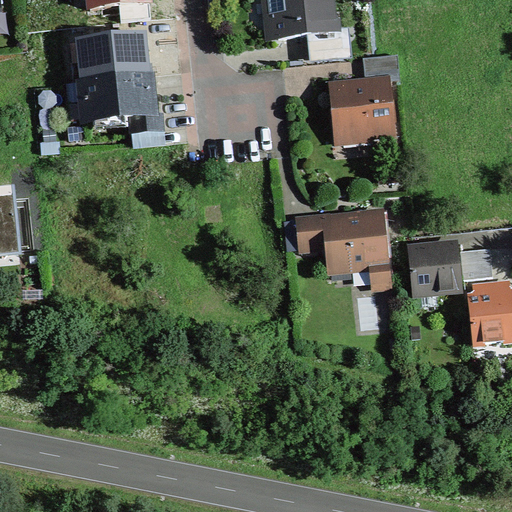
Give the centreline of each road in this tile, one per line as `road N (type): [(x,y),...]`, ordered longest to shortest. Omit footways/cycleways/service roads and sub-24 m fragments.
road 1 (primary): [(0,444),(346,511)]
road 2 (residential): [(198,0),(205,76),(241,112)]
